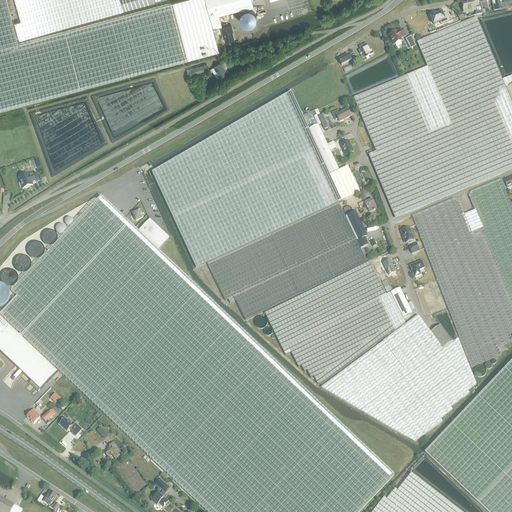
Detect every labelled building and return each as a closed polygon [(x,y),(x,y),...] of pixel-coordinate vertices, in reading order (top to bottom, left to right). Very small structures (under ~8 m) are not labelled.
[(0,0),(0,110),(218,52),(219,52),(215,38),(205,0),(182,0),(125,16),(18,44),(5,0),(0,0)] [(19,40),(124,11),(120,0),(14,0),(20,21),(14,23),(19,40)] [(153,0),(120,0),(124,11),(137,7),(154,3),(153,0)] [(205,0),(215,38),(219,37),(217,28),(222,27),(219,15),(240,10),(241,11),(254,7),(251,0),(205,0)] [(466,2),(461,3),(464,13),(475,11),(476,15),(483,14),(482,9),(479,0),(468,0),(465,1),(466,2)] [(491,0),(491,1),(494,12),(500,10),(497,0),(491,0)] [(511,5),(510,0),(497,0),(500,10),(511,7),(511,5)] [(435,14),(430,16),(433,25),(440,22),(441,25),(450,21),(447,13),(443,14),(442,13),(435,15),(435,14)] [(511,105),(505,88),(511,85),(511,76),(502,80),(476,18),(417,42),(427,67),(353,97),(376,152),(368,155),(394,218),(511,169),(511,105)] [(225,42),(234,39),(231,30),(232,29),(231,26),(221,29),(224,38),(225,42)] [(400,39),(405,36),(402,30),(394,34),(394,33),(389,35),(394,45),(401,41),(400,39)] [(405,39),(410,49),(416,46),(411,36),(405,39)] [(363,53),(365,58),(372,54),(373,53),(372,51),(371,50),(370,51),(368,46),(367,46),(366,44),(358,47),(360,50),(358,51),(360,55),(363,53)] [(341,66),(351,61),(348,55),(338,60),(341,66)] [(219,78),(227,74),(221,63),(214,67),(219,78)] [(208,70),(206,64),(187,70),(188,76),(208,70)] [(291,92),(152,173),(196,268),(342,201),(309,129),(318,125),(320,124),(317,117),(317,116),(315,111),(314,111),(302,116),(291,92)] [(339,122),(350,116),(347,109),(339,113),(338,110),(332,114),(335,120),(338,119),(337,120),(338,121),(338,120),(339,122)] [(318,125),(309,129),(342,201),(355,195),(360,193),(348,167),(339,171),(337,167),(328,148),(327,145),(324,139),(322,133),(318,125)] [(345,155),(353,152),(348,141),(340,145),(345,155)] [(26,187),(27,189),(36,185),(36,184),(43,181),(40,174),(33,176),(32,174),(23,178),(25,183),(23,184),(24,187),(26,187)] [(453,199),(412,216),(427,256),(447,309),(448,309),(458,336),(471,369),(485,363),(501,356),(497,347),(502,345),(511,341),(511,340),(510,335),(511,334),(511,205),(501,179),(481,188),(471,192),(469,196),(472,204),(475,211),(471,212),(463,215),(458,201),(453,199)] [(158,250),(139,231),(101,195),(10,291),(16,296),(0,313),(0,316),(205,511),(359,511),(395,475),(158,250)] [(369,213),(376,209),(372,200),(364,203),(367,209),(367,208),(369,213)] [(367,262),(360,249),(345,216),(339,203),(207,264),(226,302),(229,300),(230,304),(236,301),(246,321),(307,291),(367,262)] [(144,214),(143,212),(141,208),(132,213),(136,221),(143,218),(141,215),(144,214)] [(355,212),(345,216),(360,249),(368,245),(364,237),(367,236),(355,212)] [(139,231),(158,250),(170,238),(150,219),(139,231)] [(405,243),(413,240),(409,228),(400,231),(402,237),(403,237),(405,243)] [(28,249),(30,258),(24,256),(19,257),(17,261),(19,261),(17,266),(19,266),(19,269),(23,271),(29,269),(32,259),(40,258),(43,248),(42,244),(37,242),(30,244),(28,249)] [(377,259),(371,262),(387,294),(393,291),(377,259)] [(389,275),(395,272),(389,260),(383,264),(389,275)] [(419,271),(424,268),(421,261),(409,266),(414,277),(420,275),(419,271)] [(368,263),(265,314),(281,347),(285,355),(290,352),(298,368),(301,367),(304,372),(307,371),(311,379),(314,378),(317,385),(321,385),(364,353),(405,323),(403,318),(391,293),(386,295),(370,262),(368,263)] [(0,280),(11,287),(19,276),(7,268),(0,279),(0,280)] [(399,288),(393,292),(391,293),(403,318),(412,314),(399,288)] [(457,338),(452,342),(442,349),(430,333),(418,316),(375,348),(330,381),(321,388),(350,405),(375,420),(395,432),(414,443),(422,437),(442,422),(441,420),(440,420),(452,410),(450,408),(469,394),(467,391),(476,384),(466,360),(457,338)] [(35,388),(36,389),(35,390),(38,392),(40,390),(57,373),(0,318),(0,351),(16,367),(19,363),(26,370),(23,373),(31,382),(29,384),(34,388),(35,388)] [(440,326),(430,333),(442,349),(452,342),(440,326)] [(511,511),(511,361),(425,453),(487,511),(511,511)] [(484,372),(484,371),(483,370),(483,369),(482,368),(481,367),(479,366),(478,366),(476,367),(475,367),(474,368),(473,369),(473,370),(472,372),(472,373),(473,374),(473,375),(474,376),(475,377),(477,377),(478,378),(479,378),(480,377),(482,376),(483,375),(483,374),(484,373),(484,372)] [(34,423),(36,420),(40,416),(34,411),(35,410),(34,410),(33,410),(27,417),(34,423)] [(45,422),(52,417),(49,412),(41,418),(45,422)] [(65,419),(59,424),(67,432),(70,429),(73,432),(72,433),(75,437),(82,430),(78,427),(75,430),(72,427),(72,426),(65,419)] [(100,428),(97,431),(100,435),(104,439),(108,435),(100,428)] [(115,460),(122,455),(113,443),(110,445),(112,448),(105,454),(107,458),(111,455),(115,460)] [(460,511),(411,473),(397,491),(394,489),(386,500),(384,498),(372,511),(460,511)] [(163,492),(161,495),(158,494),(156,497),(155,496),(154,496),(153,496),(152,497),(151,498),(151,500),(151,501),(152,502),(157,506),(159,504),(161,506),(163,508),(165,506),(166,506),(167,506),(168,505),(168,504),(168,503),(168,502),(163,498),(170,489),(160,480),(156,485),(163,492)] [(47,496),(43,502),(49,506),(56,511),(59,506),(55,503),(53,506),(50,504),(53,500),(54,500),(57,496),(50,491),(47,496)] [(0,511),(21,511),(22,510),(14,506),(15,505),(0,497),(0,511)]
